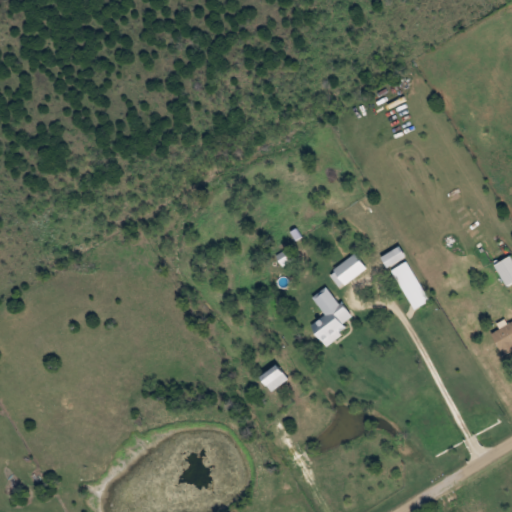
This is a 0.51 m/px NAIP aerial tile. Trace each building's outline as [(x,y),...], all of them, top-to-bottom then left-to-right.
[(279,256),(283,265),(296,259),(293,252),(286,256),(285,254),(279,256)] [(346,284),(368,269),(357,253),(335,269),(346,284)] [(511,256),(497,262),(505,285),(511,282),(511,256)] [(416,308),(431,300),(407,261),(393,270),(416,308)] [(327,346),(350,330),(345,323),(352,318),(329,285),(313,296),(326,314),(311,325),(327,346)] [(506,355),(511,351),(511,321),(492,333),(506,355)]
